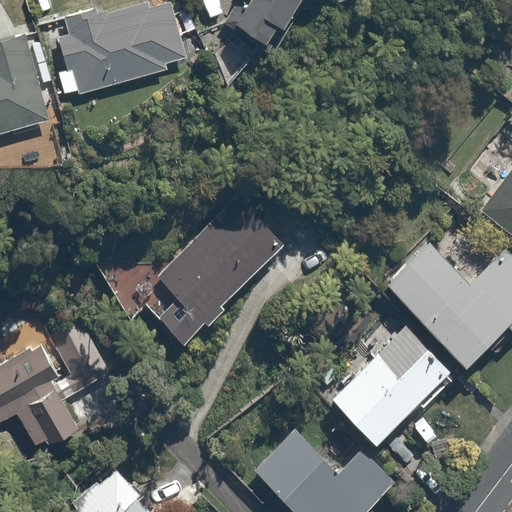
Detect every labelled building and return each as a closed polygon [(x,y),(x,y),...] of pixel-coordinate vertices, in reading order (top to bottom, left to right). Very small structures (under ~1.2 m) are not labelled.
[(97,3),(62,14),(65,27),(52,31),(63,64),(54,66),(63,91),(73,88),(75,93),(166,64),(163,56),(186,48),(170,0),(156,0),(153,1),(152,0),(142,0),(100,14),(97,3)] [(232,0),(224,14),(266,39),(291,0),(232,0)] [(0,131),(47,119),(23,27),(0,32),(0,131)] [(511,154),(476,202),(511,229),(511,154)] [(239,192),(151,273),(175,294),(156,312),(176,333),(281,238),(239,192)] [(427,239),(385,279),(461,356),(478,339),(491,352),(511,330),(506,324),(511,317),(511,252),(501,242),(465,278),(427,239)] [(405,321),(328,391),(369,437),(447,368),(405,321)] [(34,329),(0,349),(0,420),(6,417),(23,446),(82,412),(34,329)] [(295,420),(250,464),(296,511),(355,511),(392,476),(356,440),(335,461),(295,420)] [(110,460),(72,495),(88,511),(147,511),(148,511),(130,492),(135,488),(110,460)]
